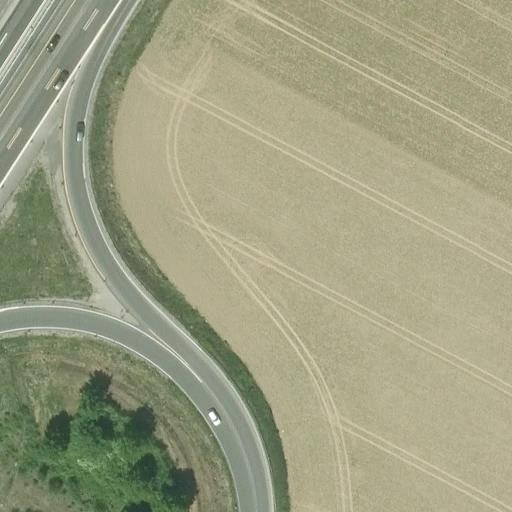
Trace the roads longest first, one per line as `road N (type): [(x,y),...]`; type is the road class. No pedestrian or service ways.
road 1 (motorway): [(204,384),(180,345),(95,252),(63,170),(63,91),(106,0)]
road 2 (motorway): [(0,316),(87,321),(127,335),(204,384)]
road 3 (motorway): [(0,136),(88,0)]
road 4 (motorway): [(254,511),(243,452),(204,384)]
